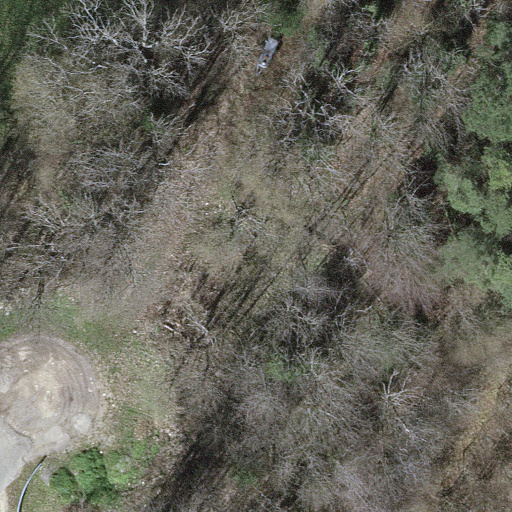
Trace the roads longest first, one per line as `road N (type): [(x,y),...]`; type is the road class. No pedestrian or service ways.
road 1 (track): [(0,428),(110,304),(221,126),(320,0)]
road 2 (track): [(511,323),(402,511)]
